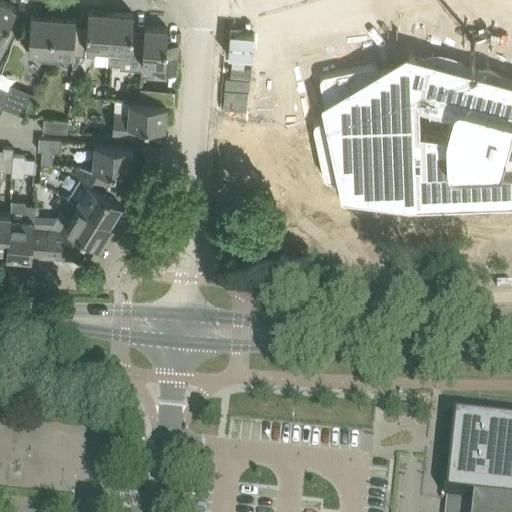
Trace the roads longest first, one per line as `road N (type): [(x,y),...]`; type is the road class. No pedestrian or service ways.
road 1 (residential): [(194,154),(151,163),(113,274),(96,283),(0,278)]
road 2 (secondary): [(335,337),(511,351)]
road 3 (residential): [(194,154),(204,0)]
road 4 (secondary): [(335,337),(241,305),(191,298)]
road 5 (secondary): [(25,314),(123,348),(168,351)]
road 6 (secondary): [(188,352),(335,337)]
road 7 (secondary): [(172,300),(25,314)]
road 8 (unclassified): [(162,511),(173,373)]
road 9 (residential): [(185,281),(194,154)]
